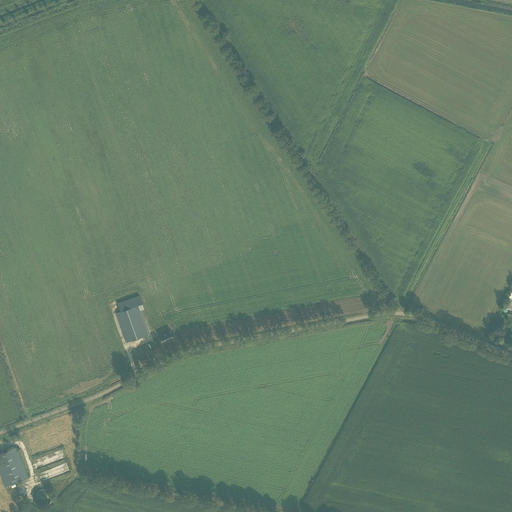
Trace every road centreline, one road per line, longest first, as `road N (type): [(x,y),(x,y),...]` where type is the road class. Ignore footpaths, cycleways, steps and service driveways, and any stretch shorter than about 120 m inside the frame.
road 1 (unclassified): [(0,435),(179,358),(379,316),(420,319),(511,359)]
road 2 (track): [(400,316),(196,0)]
